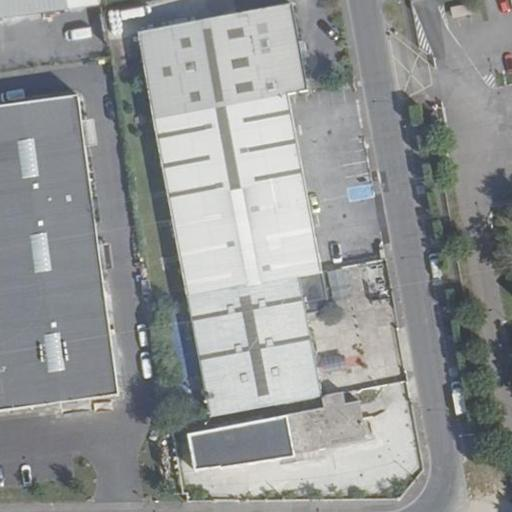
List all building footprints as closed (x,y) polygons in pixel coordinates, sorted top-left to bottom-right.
[(101,0),(0,0),(0,19),(102,6),(101,0)] [(290,26),(137,54),(153,141),(155,141),(288,117),(306,114),(298,73),(303,73),(302,63),(296,65),(290,26)] [(123,399),(83,99),(0,109),(0,415),(68,407),(123,399)] [(288,117),(155,141),(170,229),(305,205),(288,117)] [(305,205),(170,229),(188,318),(322,294),(305,205)] [(325,271),(333,315),(349,312),(342,268),(325,271)] [(322,294),(188,318),(211,438),(284,426),(285,426),(322,419),(306,336),(329,332),(322,294)] [(358,425),(344,428),(343,416),(322,419),(324,432),(286,439),(287,441),(213,454),(219,490),(219,491),(279,482),(279,479),(332,471),(331,463),(366,457),(358,425)] [(285,426),(284,426),(286,439),(324,432),(322,419),(285,426)] [(219,490),(213,454),(188,458),(194,494),(219,490)]
